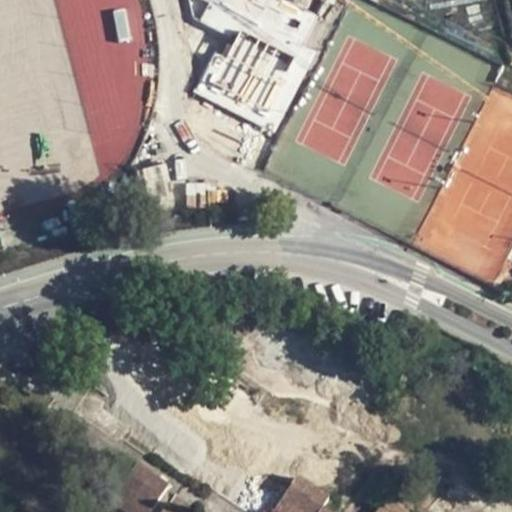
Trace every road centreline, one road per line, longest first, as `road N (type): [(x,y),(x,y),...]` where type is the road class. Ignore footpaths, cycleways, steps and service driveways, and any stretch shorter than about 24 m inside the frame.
road 1 (tertiary): [(335,262),(198,258),(136,265),(0,308)]
road 2 (tertiary): [(335,262),(511,352)]
road 3 (tertiary): [(511,323),(418,278),(335,262)]
